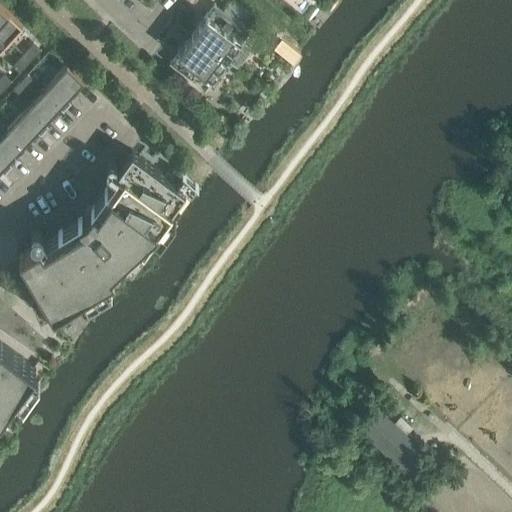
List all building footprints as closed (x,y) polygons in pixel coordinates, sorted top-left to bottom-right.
[(0,0),(0,31),(7,38),(23,22),(0,0)] [(233,0),(230,0),(223,9),(224,10),(224,11),(231,16),(232,16),(233,17),(240,23),(241,23),(242,24),(250,13),(233,0)] [(192,32),(228,60),(238,67),(249,52),(247,51),(250,47),(242,41),(243,40),(242,40),(248,31),(249,32),(250,30),(249,29),(248,29),(242,25),(242,24),(241,23),(240,23),(233,17),(232,16),(231,16),(224,11),(224,10),(223,9),(222,10),(216,5),(216,4),(214,3),(213,5),(214,5),(208,14),(207,13),(203,18),(204,18),(200,23),(200,22),(197,25),(198,26),(194,31),(193,31),(192,32)] [(228,60),(192,32),(191,34),(191,35),(187,40),(184,42),(185,43),(182,48),(181,47),(177,52),(178,53),(172,61),(171,60),(170,62),(171,63),(172,63),(178,68),(179,70),(180,69),(187,75),(188,76),(189,76),(196,81),(196,82),(197,83),(198,82),(204,87),(204,88),(206,89),(207,88),(206,87),(213,79),(215,77),(214,77),(220,69),(220,70),(222,68),(221,68),(227,60),(227,61),(228,60)] [(280,37),(274,44),(286,53),(291,45),(280,37)] [(34,41),(23,53),(31,60),(42,49),(41,48),(40,50),(33,43),(34,42),(34,41)] [(31,60),(23,53),(12,65),(14,63),(21,70),(20,72),(31,60)] [(67,63),(37,95),(54,112),(84,79),(67,63)] [(28,72),(20,80),(33,92),(40,84),(28,72)] [(4,73),(0,77),(0,90),(1,92),(12,80),(10,82),(3,75),(5,73),(4,73)] [(33,92),(20,80),(13,88),(26,100),(33,92)] [(37,95),(7,127),(24,143),(54,112),(37,95)] [(7,127),(0,134),(0,169),(24,143),(7,127)] [(144,246),(165,217),(186,188),(132,150),(118,170),(124,174),(98,209),(94,206),(95,205),(94,205),(91,209),(82,217),(78,219),(78,220),(80,219),(82,224),(45,246),(41,240),(20,253),(53,309),(114,273),(112,268),(139,243),(144,246)] [(115,273),(105,279),(109,288),(120,282),(115,273)] [(0,416),(28,376),(36,366),(0,340),(0,416)] [(356,426),(407,475),(428,453),(376,404),(356,426)] [(352,428),(344,437),(353,445),(361,436),(352,428)]
